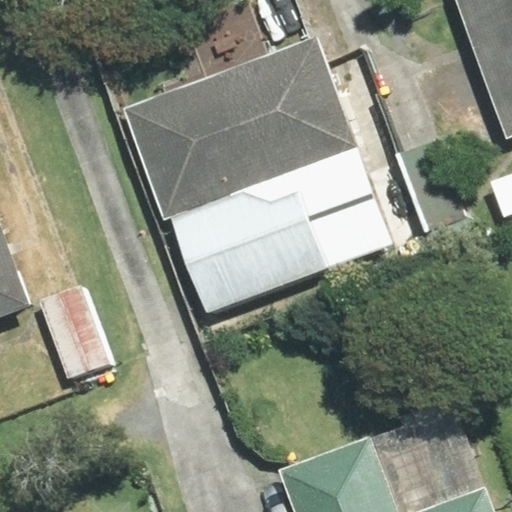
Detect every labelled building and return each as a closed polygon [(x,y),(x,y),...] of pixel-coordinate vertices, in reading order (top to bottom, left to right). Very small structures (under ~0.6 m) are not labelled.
[(511,0),(452,0),(503,142),(511,138),(511,0)] [(396,156),(355,171),(385,256),(465,228),(396,34),(358,48),(396,156)] [(318,45),(124,114),(158,211),(164,228),(198,321),(350,266),(316,173),(359,158),(318,45)] [(0,224),(0,325),(32,314),(0,224)] [(93,284),(40,306),(68,376),(121,355),(93,284)] [(290,511),(497,511),(456,405),(276,474),(290,511)]
